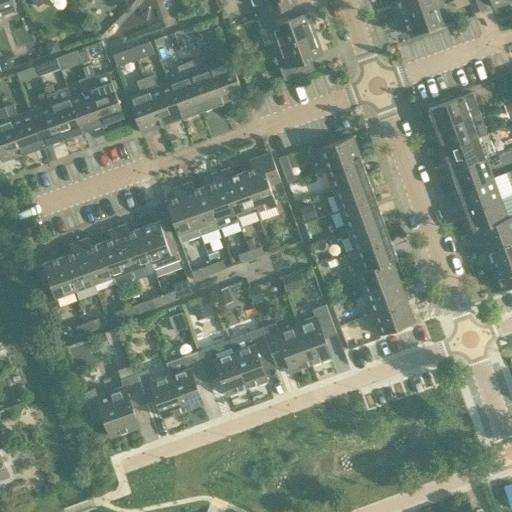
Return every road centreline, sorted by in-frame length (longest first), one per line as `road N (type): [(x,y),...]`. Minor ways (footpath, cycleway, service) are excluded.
road 1 (residential): [(116,461),(471,339)]
road 2 (residential): [(34,206),(376,87)]
road 3 (residential): [(471,339),(376,87)]
road 4 (residential): [(376,87),(511,37)]
road 5 (residential): [(511,463),(378,511)]
road 6 (residential): [(511,452),(471,339)]
